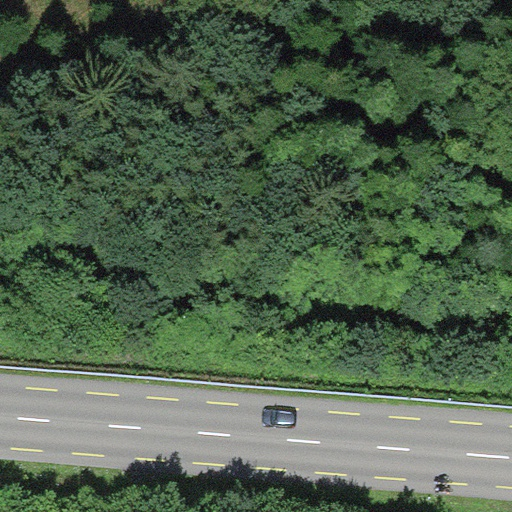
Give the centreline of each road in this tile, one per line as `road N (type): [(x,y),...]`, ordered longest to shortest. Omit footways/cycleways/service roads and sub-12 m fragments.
road 1 (track): [(0,223),(55,222),(199,301),(511,324)]
road 2 (primary): [(0,417),(511,460)]
